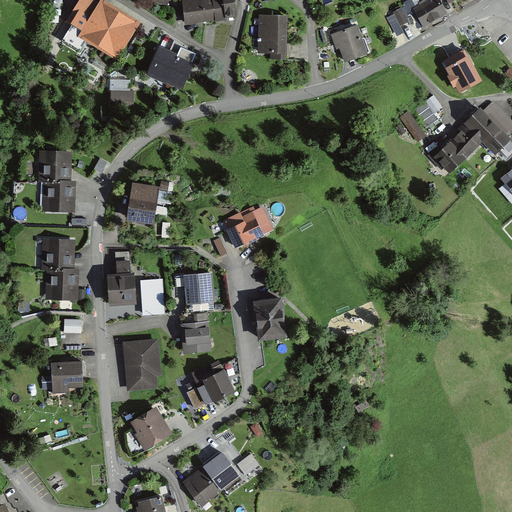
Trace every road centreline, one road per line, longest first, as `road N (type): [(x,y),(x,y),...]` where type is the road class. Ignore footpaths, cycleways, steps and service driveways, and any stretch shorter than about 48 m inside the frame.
road 1 (unclassified): [(116,478),(99,212),(111,179),(141,140),(193,113),(233,104)]
road 2 (residential): [(155,460),(233,412),(246,394),(234,273)]
road 3 (unclassified): [(318,92),(497,1)]
road 4 (residential): [(229,65),(123,0)]
